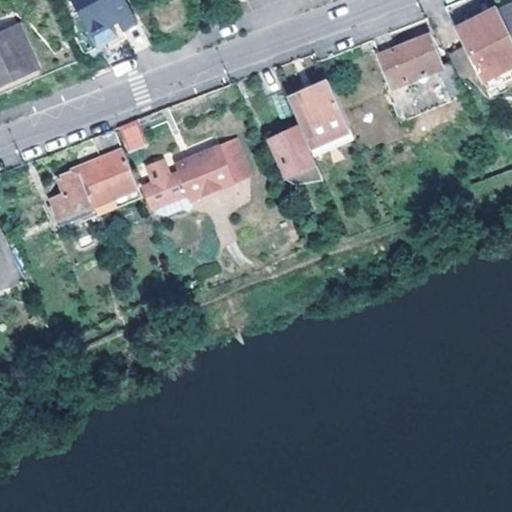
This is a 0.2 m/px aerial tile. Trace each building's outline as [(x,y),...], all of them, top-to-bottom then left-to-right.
[(114,33),(130,25),(115,0),(60,0),(83,38),(108,23),(114,33)] [(511,1),(494,9),(508,35),(511,33),(511,1)] [(511,43),(508,35),(494,9),(453,30),(484,92),(511,78),(511,43)] [(143,48),(130,25),(114,33),(129,56),(143,48)] [(0,85),(14,80),(33,72),(16,32),(0,37),(0,85)] [(389,88),(437,69),(439,67),(427,36),(377,55),(389,88)] [(459,92),(449,65),(439,67),(437,69),(449,95),(459,92)] [(326,81),(324,82),(287,99),(299,128),(312,157),(352,139),(326,81)] [(145,145),(136,120),(115,128),(125,154),(145,145)] [(297,129),(270,140),(276,153),(285,174),(292,181),(302,181),(316,174),(297,129)] [(186,193),(188,199),(190,205),(249,180),(234,141),(174,165),(176,172),(169,175),(162,160),(146,167),(151,183),(142,187),(152,212),(159,215),(156,206),(186,193)] [(57,221),(136,188),(122,152),(55,179),(60,195),(48,201),(57,221)] [(281,175),(285,174),(276,153),(272,155),(281,175)] [(162,217),(183,209),(188,199),(186,193),(156,206),(159,215),(162,217)] [(179,286),(182,296),(200,290),(196,280),(179,286)]
